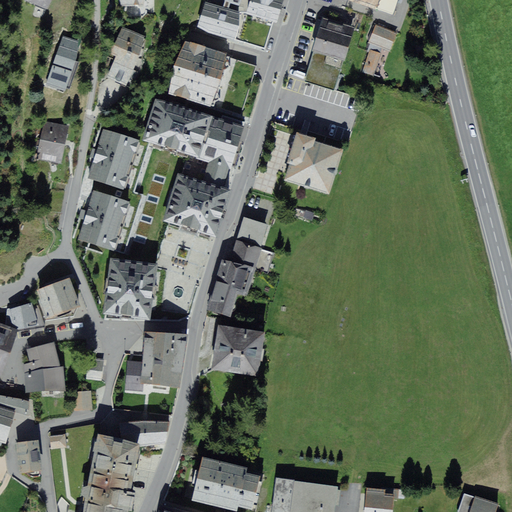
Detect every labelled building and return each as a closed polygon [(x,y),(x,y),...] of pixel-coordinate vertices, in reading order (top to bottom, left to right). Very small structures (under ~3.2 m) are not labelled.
[(19,0),(19,3),(33,6),(34,4),(53,10),(56,0),(19,0)] [(268,0),(252,0),(248,15),(263,20),(268,0)] [(285,0),(268,0),(263,20),(278,24),(285,0)] [(396,0),(377,0),(375,6),(392,12),(396,0)] [(239,13),(219,7),(215,21),(236,26),(239,13)] [(326,15),(322,29),(341,34),(346,21),(326,15)] [(375,26),(369,44),(389,51),(396,34),(375,26)] [(322,29),(315,52),(342,60),(346,61),(353,38),(341,34),(322,29)] [(113,55),(119,57),(110,79),(128,86),(147,40),(123,30),(113,55)] [(79,41),(65,36),(52,72),(71,79),(78,63),(79,41)] [(221,108),(236,59),(187,43),(171,92),(221,108)] [(380,54),(370,50),(363,72),(372,75),(380,54)] [(315,52),(306,81),(333,89),(342,60),(315,52)] [(236,59),(221,108),(242,115),(257,65),(236,59)] [(159,94),(147,132),(213,153),(204,179),(181,173),(170,212),(221,227),(232,186),(221,183),(240,120),(159,94)] [(71,126),(45,121),(38,158),(64,163),(71,126)] [(100,126),(88,169),(127,181),(139,136),(100,126)] [(304,163),(308,151),(315,148),(316,144),(318,140),(299,134),(289,164),(292,165),(297,167),(304,163)] [(292,165),(287,179),(330,193),(343,152),(316,144),(315,148),(308,151),(304,163),(297,167),(292,165)] [(79,234),(121,247),(134,197),(92,185),(79,234)] [(251,194),(244,218),(268,225),(275,201),(251,194)] [(244,218),(238,241),(262,247),(268,225),(244,218)] [(262,247),(238,241),(225,284),(240,289),(239,293),(248,295),(262,247)] [(111,263),(105,313),(149,318),(155,268),(111,263)] [(38,302),(45,321),(73,316),(80,311),(66,276),(42,286),(47,298),(38,302)] [(225,284),(220,283),(211,312),(232,318),(239,293),(240,289),(225,284)] [(0,375),(18,333),(46,328),(39,311),(13,316),(15,327),(0,321),(0,375)] [(265,335),(220,328),(213,370),(258,378),(265,335)] [(179,387),(190,337),(144,337),(143,366),(129,366),(130,393),(145,392),(145,385),(179,387)] [(21,365),(25,392),(66,390),(63,367),(58,367),(53,343),(26,348),(28,364),(21,365)] [(105,358),(92,358),(90,380),(105,381),(106,363),(105,363),(105,358)] [(93,393),(76,393),(76,412),(94,411),(93,393)] [(30,401),(0,395),(0,443),(6,445),(15,411),(28,413),(28,410),(30,401)] [(165,422),(138,425),(133,430),(134,441),(142,444),(161,442),(166,433),(165,422)] [(61,434),(50,434),(50,443),(61,444),(61,434)] [(133,511),(147,448),(101,438),(86,501),(92,502),(89,511),(128,511),(129,510),(133,511)] [(18,444),(21,471),(32,477),(40,476),(36,442),(18,444)] [(239,510),(240,506),(253,509),(261,475),(247,472),(248,467),(204,458),(195,501),(239,510)] [(273,511),(291,511),(296,480),(278,478),(273,511)] [(335,511),(339,486),(296,480),(291,511),(335,511)] [(368,492),(365,511),(391,511),(394,495),(368,492)] [(494,511),(497,504),(465,493),(458,511),(494,511)]
